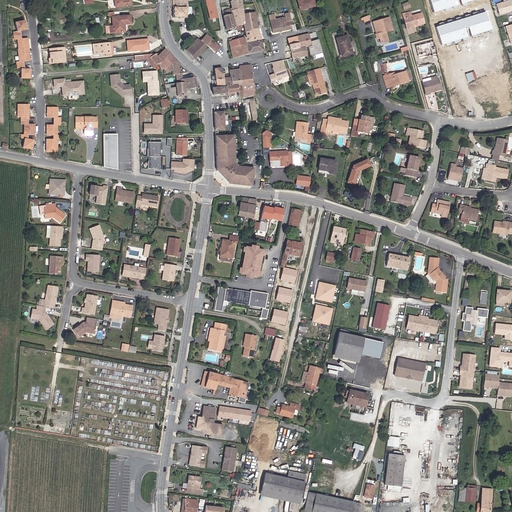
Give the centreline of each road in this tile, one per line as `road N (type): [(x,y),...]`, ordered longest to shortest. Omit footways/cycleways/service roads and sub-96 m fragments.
road 1 (tertiary): [(189,302),(162,511)]
road 2 (residential): [(462,252),(443,403),(388,395)]
road 3 (tertiary): [(207,188),(292,196),(409,230)]
road 4 (tertiary): [(163,0),(174,48),(204,77),(207,188)]
road 5 (residential): [(275,100),(315,109),(364,92),(437,119)]
road 6 (residential): [(31,3),(39,160)]
road 7 (unclassified): [(79,168),(207,188)]
